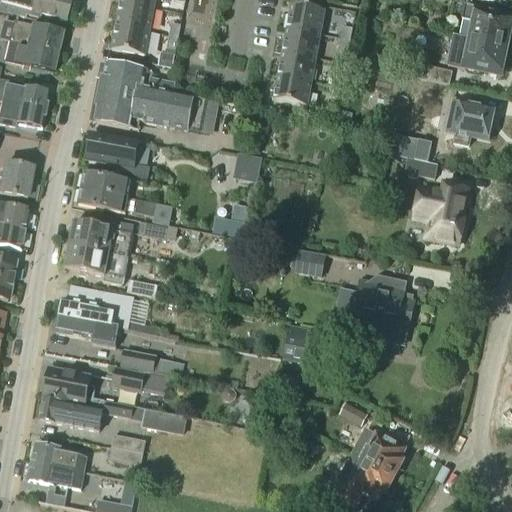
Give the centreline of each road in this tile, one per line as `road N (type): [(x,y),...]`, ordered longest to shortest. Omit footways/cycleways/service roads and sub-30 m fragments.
road 1 (residential): [(0,509),(95,0)]
road 2 (residential): [(511,286),(479,434)]
